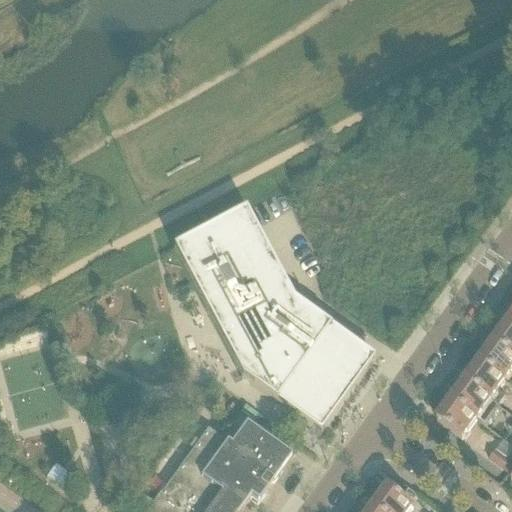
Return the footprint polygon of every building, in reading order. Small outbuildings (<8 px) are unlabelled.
[(377,332),(472,193),(447,176),(441,185),(405,161),(316,291),(377,332)] [(241,380),(249,385),(320,437),(374,362),(309,315),(298,307),(293,303),(245,213),(214,229),(173,251),(241,380)] [(511,329),(507,327),(493,346),(511,359),(511,329)] [(511,359),(493,346),(479,365),(504,383),(511,372),(511,359)] [(479,365),(465,385),(490,403),(499,409),(505,399),(497,393),(504,383),(479,365)] [(465,385),(451,404),(476,422),(485,429),(500,410),(499,409),(490,403),(485,399),(465,385)] [(476,422),(451,404),(437,423),(462,441),(476,422)] [(147,511),(241,511),(250,500),(257,506),(266,494),(272,485),(277,479),(278,480),(291,461),(246,428),(230,449),(221,442),(221,440),(206,430),(201,438),(202,439),(199,444),(194,441),(189,449),(193,452),(182,467),(181,465),(175,473),(177,475),(166,489),(163,487),(158,495),(159,496),(147,511)] [(489,460),(509,475),(511,470),(511,452),(506,460),(495,452),(489,460)] [(71,478),(55,466),(46,479),(62,491),(71,478)] [(131,511),(147,511),(159,496),(158,495),(148,488),(131,511)] [(388,491),(373,511),(374,511),(409,511),(412,509),(388,491)] [(106,493),(99,503),(113,511),(121,511),(125,506),(106,493)]
